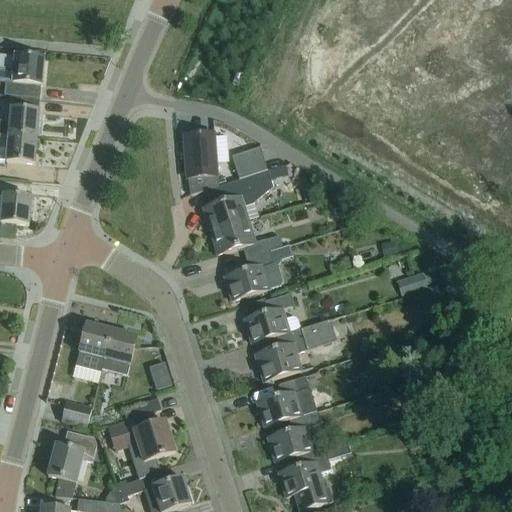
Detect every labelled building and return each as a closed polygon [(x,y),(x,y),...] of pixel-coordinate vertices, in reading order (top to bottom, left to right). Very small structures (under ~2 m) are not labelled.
[(0,84),(5,85),(4,97),(12,98),(11,99),(40,102),(40,100),(41,88),(43,61),(0,56),(0,84)] [(0,122),(0,138),(36,142),(40,102),(11,99),(9,123),(0,122)] [(213,189),(219,188),(214,135),(183,138),(186,181),(188,181),(190,198),(213,189)] [(0,162),(5,163),(5,164),(14,165),(34,167),(36,142),(0,138),(0,162)] [(240,182),(267,173),(260,150),(232,158),(240,182)] [(210,234),(248,222),(244,209),(251,207),(272,189),(267,173),(240,182),(219,188),(213,189),(219,206),(203,211),(210,234)] [(323,189),(316,191),(319,200),(326,198),(323,189)] [(0,197),(0,223),(1,224),(1,225),(29,227),(31,200),(3,198),(0,197)] [(246,261),(270,254),(270,253),(282,249),(279,237),(255,245),(248,222),(210,234),(217,258),(242,250),(246,261)] [(282,285),(277,268),(282,262),(293,259),(290,247),(270,254),(246,261),(249,272),(224,280),(232,304),(269,292),(280,288),(282,285)] [(422,275),(396,283),(401,299),(427,290),(422,275)] [(276,339),(300,331),(297,321),(293,319),(285,321),(282,312),(293,309),(290,296),(265,304),(269,315),(244,323),(251,346),(276,339)] [(303,326),(314,321),(308,307),(297,312),(303,326)] [(329,323),(300,331),(307,353),(335,344),(329,323)] [(104,362),(111,333),(86,326),(79,355),(104,362)] [(276,339),(280,350),(255,358),(264,385),(301,373),(296,357),(307,353),(300,331),(276,339)] [(111,333),(104,362),(102,371),(127,378),(129,368),(137,339),(111,333)] [(289,423),(316,415),(305,379),(278,387),(282,399),(257,406),(264,430),(289,422),(289,423)] [(157,401),(138,407),(125,411),(128,423),(161,413),(157,401)] [(90,411),(88,410),(69,405),(67,413),(65,413),(62,424),(85,430),(90,411)] [(466,425),(468,424),(472,437),(491,432),(487,416),(482,418),(479,407),(462,412),(466,425)] [(300,457),(312,453),(306,431),(320,426),(316,415),(289,423),(292,434),(268,441),(275,465),(300,457)] [(140,481),(144,480),(144,477),(159,472),(156,461),(174,455),(169,438),(168,438),(164,425),(137,433),(134,422),(120,427),(119,426),(107,429),(115,454),(130,450),(140,481)] [(99,442),(86,439),(67,434),(63,450),(56,448),(48,479),(77,486),(83,462),(93,464),(99,442)] [(312,453),(300,457),(303,469),(278,476),(286,500),(295,497),(299,511),(305,511),(332,504),(328,491),(324,492),(319,475),(330,472),(324,449),(312,453)] [(148,492),(148,491),(144,480),(140,481),(115,489),(121,507),(128,505),(126,499),(145,493),(148,492)] [(148,492),(145,493),(151,511),(174,511),(191,507),(182,480),(148,491),(148,492)] [(337,492),(341,505),(355,501),(351,488),(337,492)] [(511,511),(511,499),(493,506),(494,511),(511,511)] [(120,511),(119,506),(106,505),(79,502),(77,511),(120,511)]
